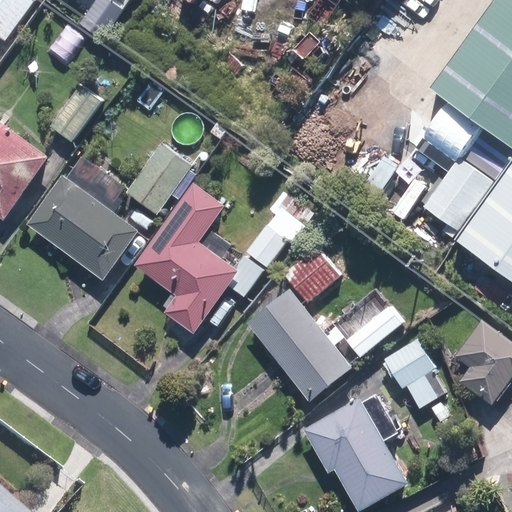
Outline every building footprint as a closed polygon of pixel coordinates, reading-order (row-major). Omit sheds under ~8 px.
[(0,0),(0,32),(10,40),(40,0),(39,0),(0,0)] [(511,0),(500,0),(433,93),(511,150),(511,0)] [(77,141),(107,98),(86,83),(56,126),(77,141)] [(56,155),(0,114),(0,210),(10,218),(56,155)] [(162,215),(198,164),(168,143),(132,194),(162,215)] [(444,230),(456,238),(499,176),(465,153),(428,205),(450,220),(444,230)] [(73,176),(69,173),(32,223),(110,279),(146,229),(122,212),(131,200),(125,196),(133,186),(89,154),(73,176)] [(234,205),(201,181),(141,264),(178,291),(169,304),(173,307),(170,311),(200,333),(246,268),(208,241),(234,205)] [(293,240),(273,224),(252,250),(271,266),(293,240)] [(313,302),(346,274),(322,246),(289,274),(313,302)] [(296,287),(253,321),(317,400),(359,366),(357,363),(367,355),(340,321),(330,330),(296,287)] [(449,342),(472,327),(460,309),(437,324),(449,342)] [(511,334),(488,318),(461,355),(475,365),(464,379),(498,403),(511,384),(511,334)] [(440,368),(422,337),(388,357),(407,388),(410,386),(423,408),(452,391),(438,369),(440,368)] [(367,399),(365,396),(310,428),(335,471),(341,468),(367,511),(416,482),(391,439),(405,431),(382,391),(367,399)] [(0,511),(23,511),(0,492),(0,511)]
